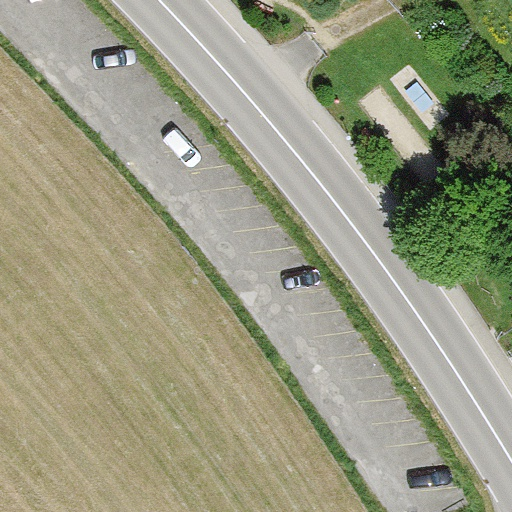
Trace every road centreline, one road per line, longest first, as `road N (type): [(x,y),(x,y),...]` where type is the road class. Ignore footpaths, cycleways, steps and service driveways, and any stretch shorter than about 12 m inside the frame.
road 1 (motorway): [(55,0),(310,315),(440,511)]
road 2 (secondary): [(511,462),(307,165),(159,0)]
road 3 (motorway): [(511,459),(385,262),(174,0)]
